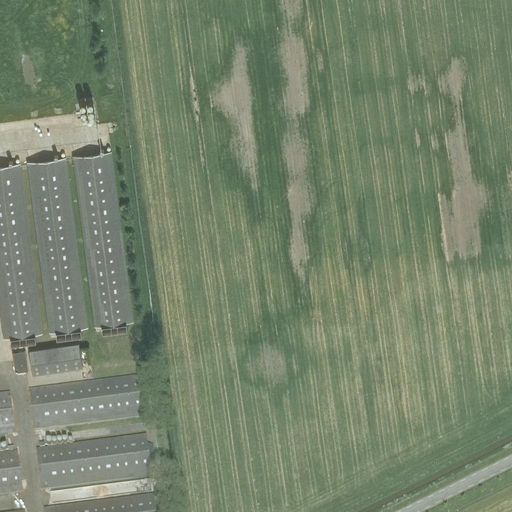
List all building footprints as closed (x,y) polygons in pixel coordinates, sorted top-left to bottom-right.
[(134,322),(112,152),(72,157),(94,327),(102,326),(103,333),(128,329),(127,323),(134,322)] [(88,328),(66,157),(27,162),(49,333),(57,332),(57,338),(82,335),(81,328),(88,328)] [(43,333),(21,163),(0,165),(0,312),(3,338),(11,337),(12,344),(36,341),(36,334),(43,333)] [(83,368),(79,343),(30,351),(33,375),(83,368)] [(12,353),(15,373),(29,371),(26,351),(12,353)] [(138,376),(30,390),(35,430),(143,416),(142,406),(148,405),(146,386),(139,386),(138,376)] [(0,434),(15,433),(10,393),(0,394),(0,434)] [(145,435),(38,450),(43,490),(151,475),(149,465),(156,464),(153,445),(147,445),(145,435)] [(0,494),(23,492),(18,452),(0,454),(0,494)] [(154,495),(46,509),(46,511),(161,511),(161,504),(155,505),(154,495)]
